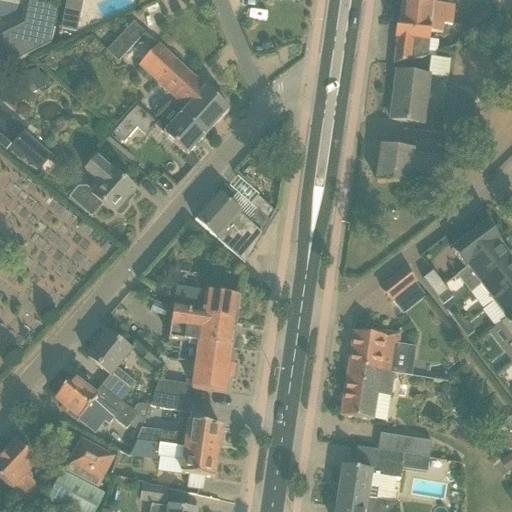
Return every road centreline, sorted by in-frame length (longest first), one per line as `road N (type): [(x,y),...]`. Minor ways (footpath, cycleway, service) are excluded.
road 1 (primary): [(270,511),(343,29)]
road 2 (residential): [(0,411),(269,106)]
